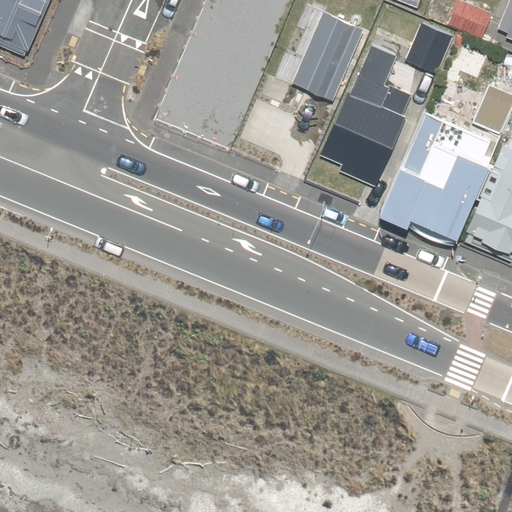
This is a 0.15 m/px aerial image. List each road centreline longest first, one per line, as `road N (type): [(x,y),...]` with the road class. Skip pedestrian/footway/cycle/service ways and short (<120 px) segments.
road 1 (primary): [(511,384),(45,191)]
road 2 (primary): [(71,133),(511,314)]
road 3 (residential): [(71,133),(130,0)]
